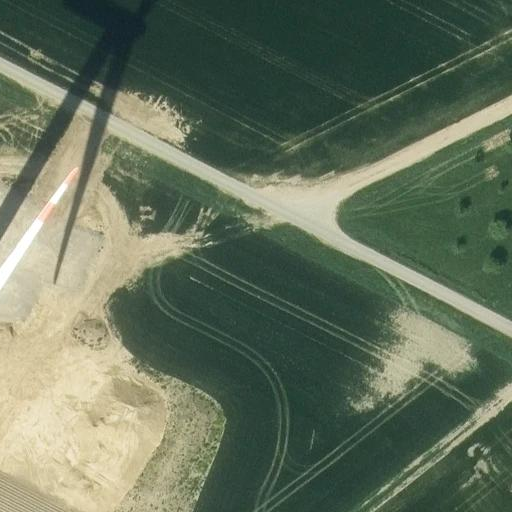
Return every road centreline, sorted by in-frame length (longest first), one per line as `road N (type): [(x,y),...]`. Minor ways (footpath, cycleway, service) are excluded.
road 1 (track): [(511,333),(0,68)]
road 2 (track): [(289,222),(511,110)]
road 3 (track): [(356,511),(511,392)]
